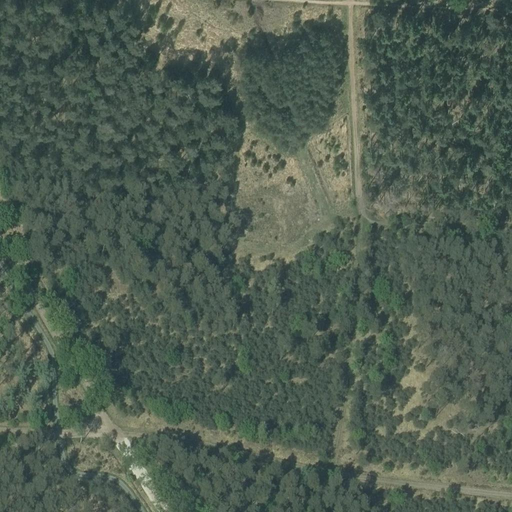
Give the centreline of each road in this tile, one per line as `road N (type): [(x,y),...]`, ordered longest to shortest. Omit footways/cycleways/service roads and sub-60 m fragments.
road 1 (track): [(511,496),(333,473),(212,444),(0,432)]
road 2 (track): [(164,511),(0,239)]
road 3 (track): [(360,221),(333,473)]
road 4 (track): [(349,0),(360,221)]
road 5 (track): [(360,221),(511,230)]
